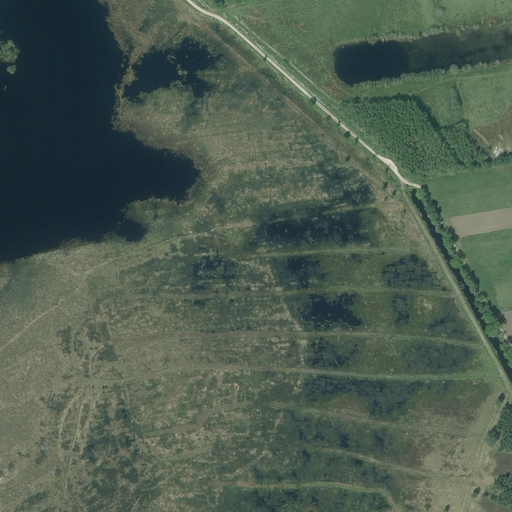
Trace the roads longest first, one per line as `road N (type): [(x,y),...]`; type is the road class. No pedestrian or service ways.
road 1 (track): [(189,0),(421,188)]
road 2 (track): [(405,182),(403,193),(511,390)]
road 3 (track): [(511,348),(421,188)]
